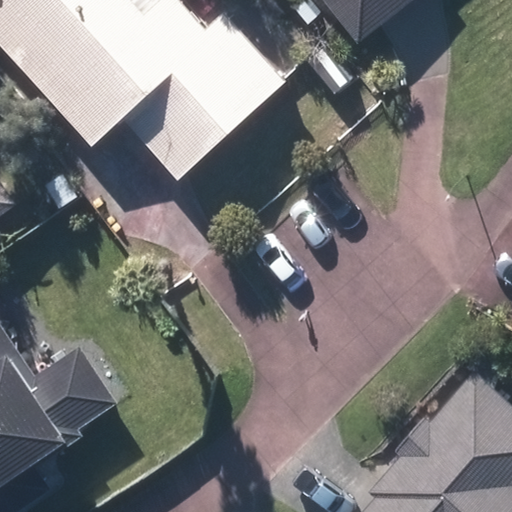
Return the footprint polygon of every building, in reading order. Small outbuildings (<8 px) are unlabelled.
[(0,0),(0,38),(98,144),(128,116),(185,178),(292,79),(229,10),(211,27),(186,0),(0,0)] [(332,0),(364,40),(415,0),(332,0)] [(47,183),(63,205),(80,194),(64,171),(47,183)] [(0,216),(21,202),(0,173),(0,216)] [(78,223),(48,242),(63,266),(93,249),(78,223)] [(0,496),(78,444),(18,354),(0,366),(0,496)] [(511,511),(511,398),(480,371),(438,419),(432,414),(404,448),(410,454),(377,492),(382,498),(369,511),(511,511)]
